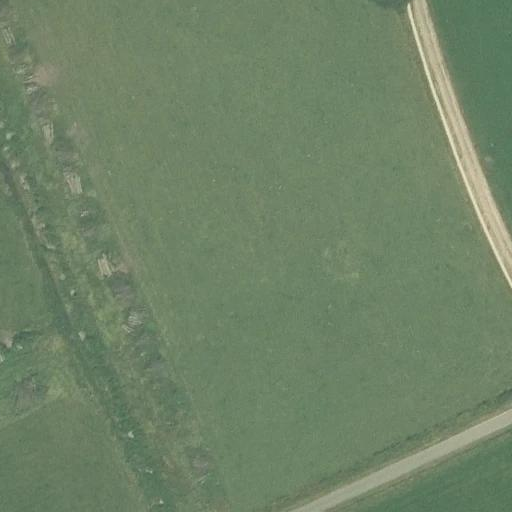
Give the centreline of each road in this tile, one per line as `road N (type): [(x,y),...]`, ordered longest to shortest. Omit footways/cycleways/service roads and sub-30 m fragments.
road 1 (track): [(511,257),(466,156),(417,0)]
road 2 (unclassified): [(299,511),(511,414)]
